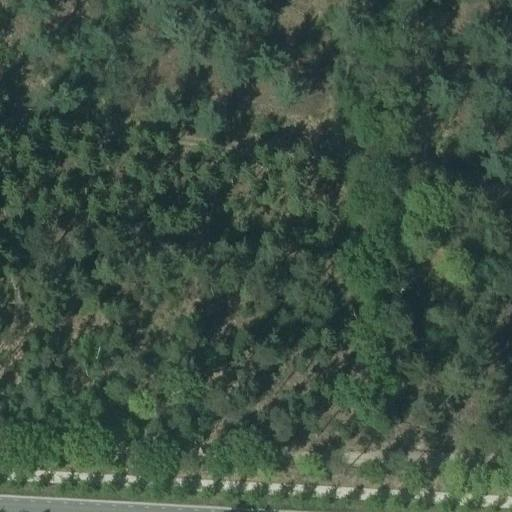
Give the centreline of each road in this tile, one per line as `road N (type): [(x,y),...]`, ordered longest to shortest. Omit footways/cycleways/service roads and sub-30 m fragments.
road 1 (track): [(511,459),(480,469),(444,467),(398,448),(339,461),(0,444)]
road 2 (track): [(0,114),(375,158),(511,187)]
